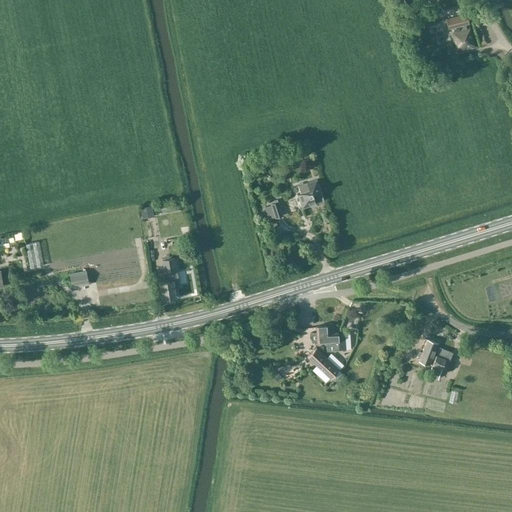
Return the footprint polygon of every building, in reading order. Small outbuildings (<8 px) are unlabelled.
[(450,17),(446,18),(448,29),(452,28),(453,32),(452,32),(456,51),(474,47),(470,29),(467,29),(466,24),(469,24),(467,13),(450,17)] [(324,199),(317,179),(298,185),(300,192),(297,193),(302,208),(316,203),(316,202),(324,199)] [(271,205),(264,207),(268,219),(275,217),(283,214),(279,201),(271,204),(271,205)] [(142,214),(152,213),(151,206),(141,207),(142,214)] [(138,246),(127,246),(127,288),(138,287),(138,246)] [(166,280),(160,281),(163,299),(176,296),(175,287),(180,286),(177,270),(176,271),(174,258),(162,260),(166,280)] [(70,274),(72,287),(88,284),(86,270),(70,274)] [(318,332),(311,332),(312,343),(318,342),(318,343),(326,342),(327,348),(327,351),(338,350),(338,349),(346,349),(345,337),(338,337),(338,332),(330,332),(329,326),(318,326),(318,332)] [(259,335),(248,339),(251,347),(262,342),(259,335)] [(430,364),(438,342),(428,338),(419,361),(430,364)] [(337,371),(340,368),(317,347),(308,356),(331,378),(331,377),(338,384),(344,377),(337,371)] [(447,370),(453,352),(439,347),(430,372),(429,375),(438,379),(442,368),(447,370)]
